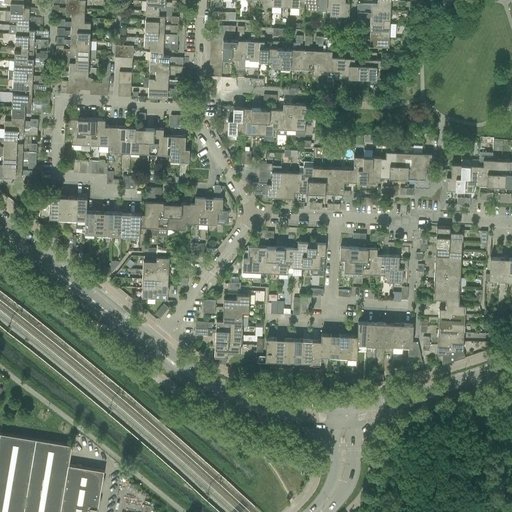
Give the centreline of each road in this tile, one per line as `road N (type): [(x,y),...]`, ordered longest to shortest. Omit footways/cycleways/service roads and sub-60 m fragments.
road 1 (residential): [(198,112),(59,105),(54,177),(100,180),(99,195),(141,197)]
road 2 (tertiary): [(157,349),(234,410),(332,428)]
road 3 (tertiary): [(340,408),(238,394),(157,349)]
road 4 (residential): [(334,220),(511,223)]
road 5 (residential): [(153,346),(250,217)]
